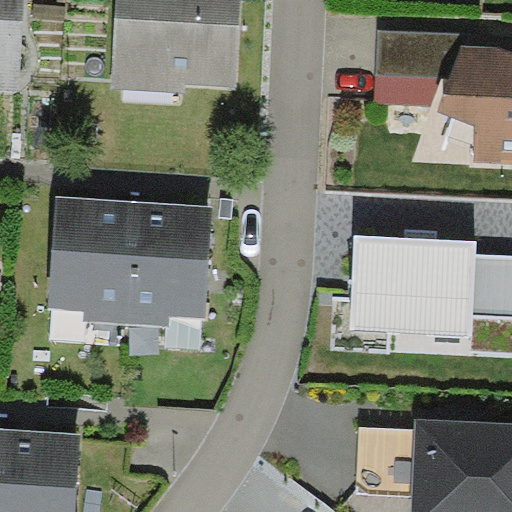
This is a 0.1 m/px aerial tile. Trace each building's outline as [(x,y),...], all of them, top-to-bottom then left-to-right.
[(0,0),(0,89),(19,91),(24,0),(0,0)] [(117,0),(113,88),(187,92),(187,85),(238,88),(242,0),(117,0)] [(462,34),(379,30),(377,75),(442,77),(451,77),(462,44),(462,34)] [(451,77),(439,110),(476,124),(474,162),(511,163),(511,51),(497,46),(462,44),(451,77)] [(431,106),(442,77),(377,75),(375,103),(431,106)] [(128,323),(136,201),(59,196),(51,309),(87,311),(87,320),(128,323)] [(216,206),(136,201),(128,323),(171,326),(172,316),(208,319),(216,206)] [(477,242),(356,235),(351,329),(472,336),(473,315),(511,316),(511,256),(476,254),(477,242)] [(511,511),(511,422),(417,418),(416,430),(413,496),(412,511),(511,511)] [(76,511),(82,433),(2,427),(0,461),(0,511),(76,511)] [(413,496),(416,430),(361,427),(357,494),(413,496)]
